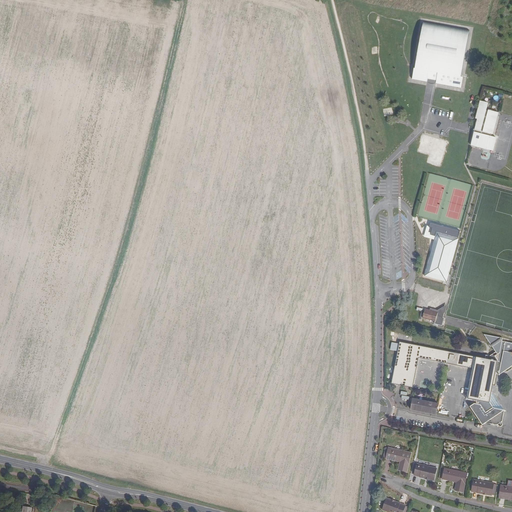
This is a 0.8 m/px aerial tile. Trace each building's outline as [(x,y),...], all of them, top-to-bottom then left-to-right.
[(415,65),(413,75),(426,78),(427,78),(428,75),(437,76),(436,79),(438,80),(461,84),(463,74),(461,73),(469,28),(424,19),(416,65),(415,65)] [(478,120),(472,146),(494,151),(497,138),(491,137),(492,135),(493,135),(498,113),(488,111),(488,112),(486,111),(488,104),(481,102),(479,111),(478,110),(476,119),(478,120)] [(458,234),(435,228),(422,274),(445,280),(458,234)] [(417,238),(419,246),(422,245),(426,244),(423,237),(424,236),(422,230),(418,231),(420,236),(417,238)] [(438,312),(429,310),(424,309),(422,318),(435,322),(435,324),(442,326),(444,318),(443,318),(446,310),(445,310),(440,308),(439,312),(438,311),(438,312)] [(502,341),(503,338),(484,334),(492,346),(511,351),(511,343),(505,342),(505,343),(502,342),(502,341)] [(413,388),(417,365),(415,365),(415,363),(417,364),(418,358),(449,364),(473,369),(474,369),(472,380),(493,383),(494,378),(497,361),(501,361),(500,367),(503,372),(511,366),(511,351),(492,346),(496,352),(490,356),(486,355),(485,359),(400,342),(399,344),(392,343),(390,350),(398,351),(392,383),(413,388)] [(494,378),(503,372),(500,367),(501,361),(497,361),(494,378)] [(472,383),(471,383),(468,399),(473,399),(477,400),(476,404),(474,403),(471,406),(470,407),(481,423),(485,424),(486,423),(497,425),(498,424),(499,426),(500,426),(501,426),(502,425),(502,423),(501,422),(502,421),(504,410),(491,392),(493,383),(472,380),(472,383)] [(438,404),(413,399),(411,409),(436,415),(438,404)] [(398,470),(406,472),(411,453),(388,448),(386,459),(400,462),(398,470)] [(414,476),(433,481),(436,468),(417,464),(416,466),(413,466),(412,473),(414,474),(414,476)] [(442,479),(456,482),(459,483),(458,486),(455,485),(454,490),(463,492),(467,473),(444,468),(442,479)] [(471,492),(491,496),(493,484),(473,480),(471,492)] [(511,487),(501,486),(500,495),(511,496),(511,487)] [(382,510),(387,511),(402,511),(405,505),(386,498),(382,510)]
